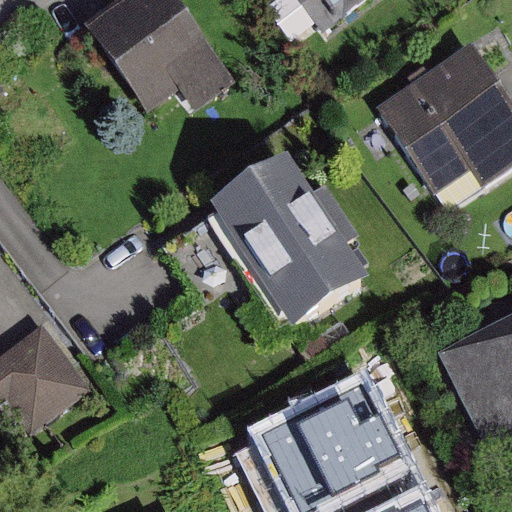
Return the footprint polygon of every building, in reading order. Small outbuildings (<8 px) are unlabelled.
[(173,0),(141,0),(92,36),(153,119),(187,95),(200,113),(236,87),(173,0)] [(293,0),(324,40),(376,0),(293,0)] [(511,104),(481,54),(390,109),(443,196),(477,176),(486,191),(511,174),(511,104)] [(302,172),(231,218),(310,341),(382,296),(302,172)] [(33,441),(92,396),(44,333),(0,365),(0,416),(9,410),(33,441)] [(511,334),(451,361),(499,471),(511,465),(511,334)] [(418,511),(394,463),(295,511),(418,511)]
